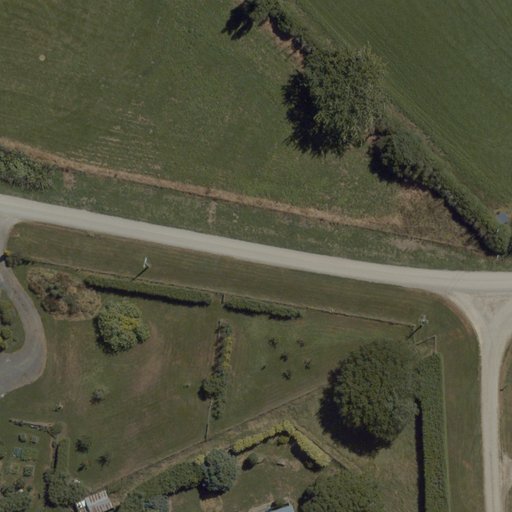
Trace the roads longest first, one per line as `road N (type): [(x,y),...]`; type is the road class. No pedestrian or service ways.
road 1 (unclassified): [(0,192),(491,290)]
road 2 (unclassified): [(491,290),(494,511)]
